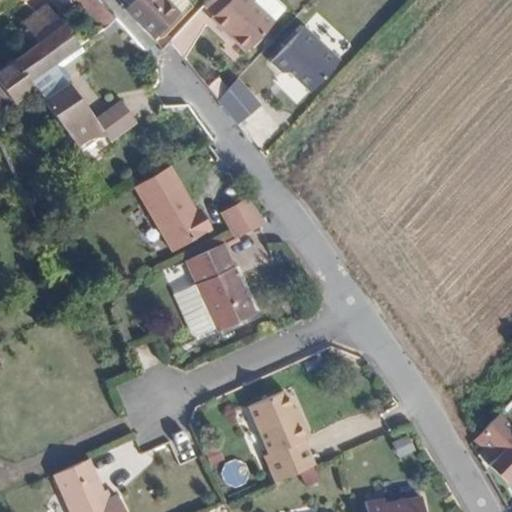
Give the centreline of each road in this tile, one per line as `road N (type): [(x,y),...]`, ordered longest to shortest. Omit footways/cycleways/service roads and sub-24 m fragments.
road 1 (residential): [(356,309),(261,176),(158,53)]
road 2 (residential): [(484,511),(356,309)]
road 3 (residential): [(356,309),(161,405)]
road 4 (track): [(0,466),(18,474),(161,405)]
